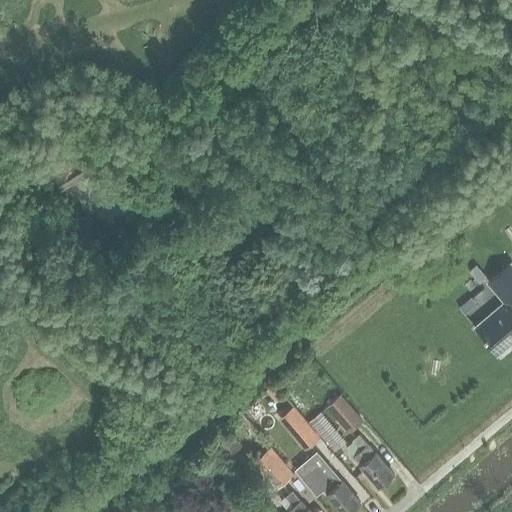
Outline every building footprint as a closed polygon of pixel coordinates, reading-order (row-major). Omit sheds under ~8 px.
[(505,301),(475,327),(497,353),(511,339),(511,265),(510,263),(488,282),(505,301)] [(282,395),(272,383),(265,389),(276,401),(282,395)] [(326,407),(348,433),(363,420),(341,394),(326,407)] [(321,412),(308,422),(332,451),(344,441),(321,412)] [(306,422),(290,436),(303,451),(319,437),(306,422)] [(226,432),(216,442),(231,457),(241,447),(226,432)] [(379,488),(394,475),(375,452),(360,434),(352,440),(360,450),(353,456),(379,488)] [(323,489),(326,493),(342,480),(316,450),(294,469),(316,495),(323,489)] [(266,452),(254,462),(277,488),(289,478),(266,452)] [(230,511),(238,511),(245,506),(254,499),(232,473),(212,490),(230,511)] [(342,511),(350,511),(361,503),(342,480),(326,493),(342,511)] [(285,497),(293,506),(285,511),(311,511),(308,508),(308,509),(292,491),(285,497)] [(211,493),(204,500),(212,510),(220,504),(211,493)]
